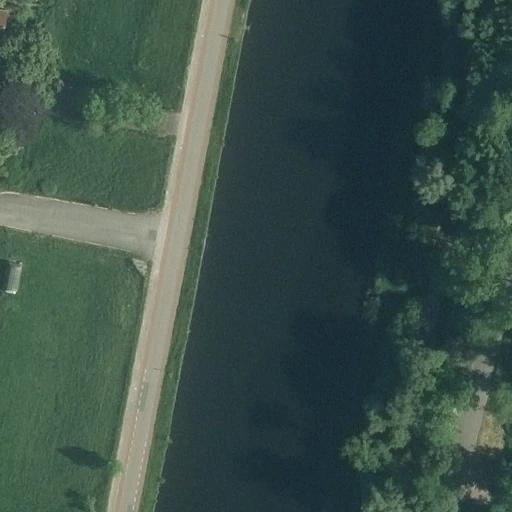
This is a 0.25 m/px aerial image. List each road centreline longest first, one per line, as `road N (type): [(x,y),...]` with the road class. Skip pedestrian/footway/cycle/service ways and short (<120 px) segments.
road 1 (tertiary): [(126,511),(223,0)]
road 2 (tertiary): [(450,511),(511,283)]
road 3 (unknown): [(177,242),(0,213)]
